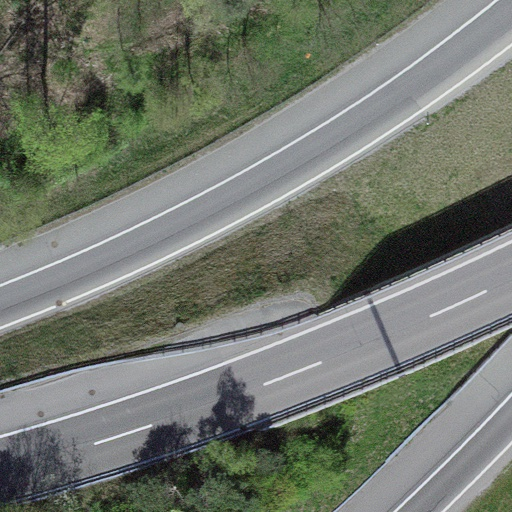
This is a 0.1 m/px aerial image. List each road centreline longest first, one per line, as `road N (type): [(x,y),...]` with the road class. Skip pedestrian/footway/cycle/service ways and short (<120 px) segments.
road 1 (motorway): [(511,17),(367,123),(250,191),(0,307)]
road 2 (motorway): [(511,278),(264,383),(0,470)]
road 3 (motorway): [(511,418),(421,511)]
